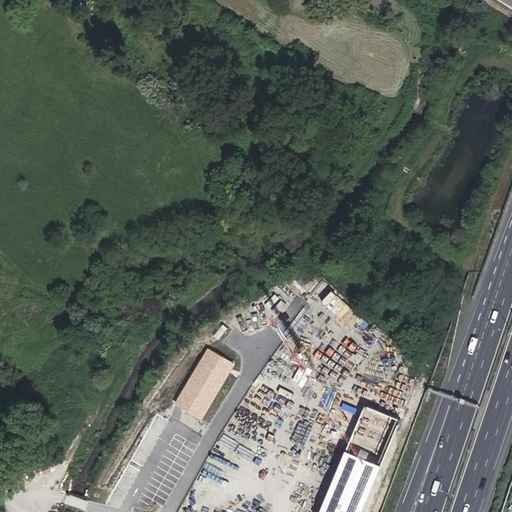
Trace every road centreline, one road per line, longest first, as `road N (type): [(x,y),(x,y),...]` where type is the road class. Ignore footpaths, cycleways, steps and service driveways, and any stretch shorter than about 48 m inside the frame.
road 1 (motorway): [(511,260),(462,408)]
road 2 (unknown): [(245,369),(202,432),(189,508)]
road 3 (motorway): [(465,511),(511,373)]
road 4 (motorway): [(462,408),(435,432),(405,511)]
